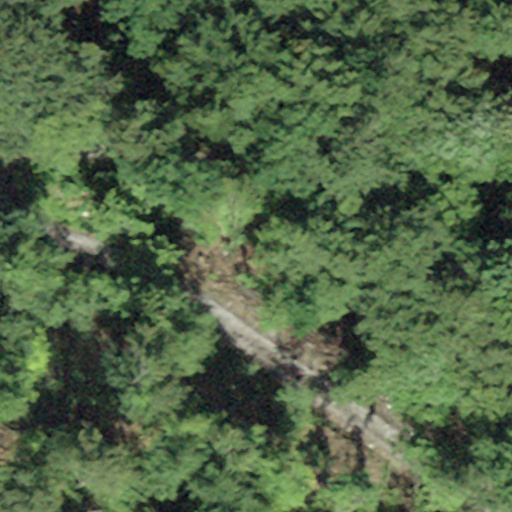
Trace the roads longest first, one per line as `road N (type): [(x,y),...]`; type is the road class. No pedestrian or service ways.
road 1 (track): [(0,211),(149,267),(479,511)]
road 2 (track): [(511,220),(0,122)]
